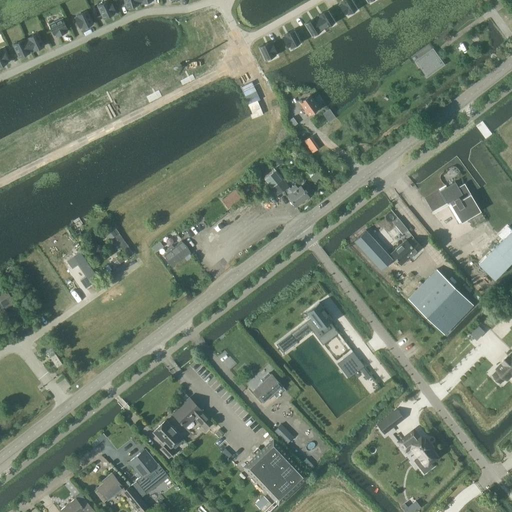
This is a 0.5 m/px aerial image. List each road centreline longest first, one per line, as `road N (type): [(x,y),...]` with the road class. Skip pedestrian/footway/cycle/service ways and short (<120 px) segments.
road 1 (tertiary): [(0,461),(298,227)]
road 2 (residential): [(499,481),(325,261)]
road 3 (tertiary): [(298,227),(511,62)]
road 4 (unknown): [(0,181),(228,72)]
